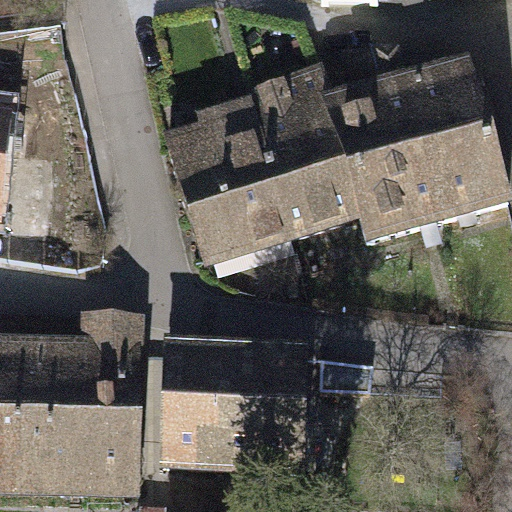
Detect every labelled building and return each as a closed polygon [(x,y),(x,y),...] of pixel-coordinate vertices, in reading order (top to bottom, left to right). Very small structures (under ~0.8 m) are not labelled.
[(314,0),(313,10),(390,16),(391,0),(314,0)] [(511,223),(511,219),(470,69),(394,91),(437,244),(511,223)] [(349,269),(437,244),(394,91),(305,116),(341,244),(349,269)] [(194,285),(341,244),(305,116),(158,157),(194,285)] [(24,123),(0,121),(0,253),(15,255),(24,123)] [(80,362),(0,358),(0,511),(137,511),(144,332),(81,329),(80,362)] [(304,368),(159,363),(155,482),(300,487),(304,368)]
